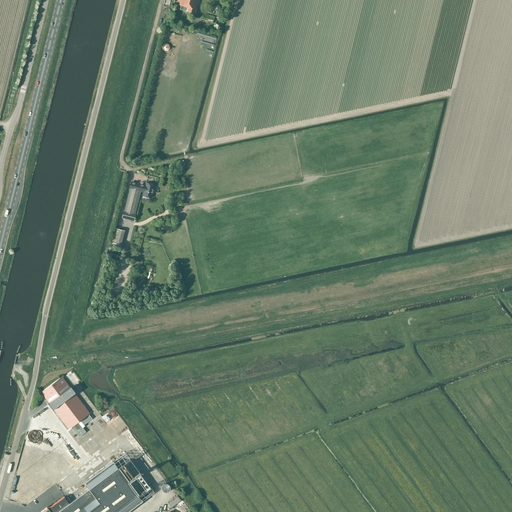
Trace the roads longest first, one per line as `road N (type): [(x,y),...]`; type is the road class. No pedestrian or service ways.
road 1 (unclassified): [(0,499),(123,0)]
road 2 (primary): [(0,246),(60,0)]
road 3 (unclassified): [(0,168),(46,0)]
